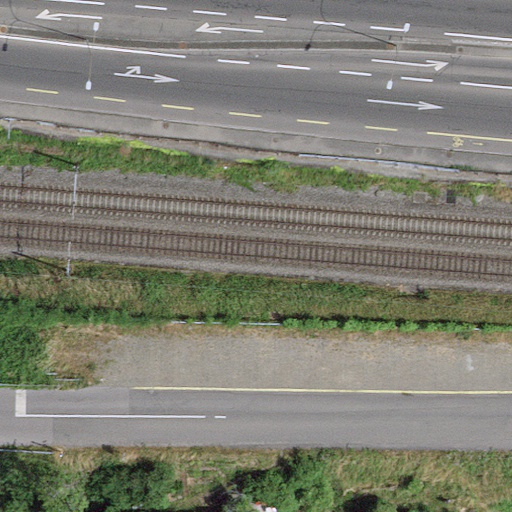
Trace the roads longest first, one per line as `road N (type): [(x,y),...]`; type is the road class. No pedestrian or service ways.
road 1 (unclassified): [(0,411),(511,420)]
road 2 (primary): [(0,14),(425,51)]
